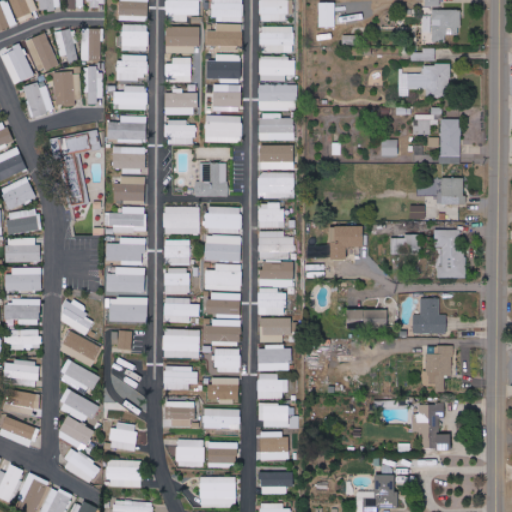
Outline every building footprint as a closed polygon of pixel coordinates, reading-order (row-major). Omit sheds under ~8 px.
[(4,0),(1,1),(0,0),(0,30),(17,24),(7,0),(4,0)] [(39,13),(34,0),(10,0),(20,21),(39,13)] [(37,0),(38,10),(61,8),(60,0),(37,0)] [(120,0),(120,20),(149,21),(149,0),(120,0)] [(166,0),(167,14),(202,14),(202,0),(166,0)] [(242,0),(212,0),(212,21),(243,21),(242,0)] [(286,21),(286,14),(294,14),(293,0),(260,0),(260,21),(286,21)] [(337,27),(337,3),(320,2),(320,27),(337,27)] [(461,9),(433,10),(433,43),(446,42),(446,35),(461,34),(461,9)] [(209,30),(208,45),(222,46),(222,52),(242,52),(242,24),(217,23),(217,30),(209,30)] [(148,51),(149,25),(123,24),(123,51),(148,51)] [(199,53),(200,27),(167,26),(167,53),(199,53)] [(294,27),(261,26),(261,51),(293,52),(294,27)] [(82,28),(81,60),(101,61),(102,29),(82,28)] [(55,32),(60,57),(67,55),(68,62),(79,60),(74,29),(55,32)] [(37,72),(58,65),(48,33),(27,39),(37,72)] [(358,37),(344,36),(344,44),(357,45),(358,37)] [(148,55),(119,54),(118,79),(147,80),(148,55)] [(192,57),(173,58),(173,63),(166,63),(166,81),(192,81),(192,57)] [(260,81),(286,81),(286,75),(296,75),(296,57),(260,57),(260,81)] [(450,64),(424,64),(423,74),(409,74),(408,89),(427,89),(427,96),(450,96),(450,64)] [(102,66),(87,66),(87,104),(101,104),(102,66)] [(82,104),(81,72),(55,72),(56,104),(82,104)] [(48,83),(27,87),(32,116),(54,112),(48,83)] [(241,111),(242,84),(215,84),(214,111),(241,111)] [(298,85),(260,84),(259,110),(297,111),(298,85)] [(148,86),(126,86),(126,92),(114,92),(114,108),(148,108),(148,86)] [(197,92),(183,92),(183,90),(165,91),(166,115),(198,114),(197,92)] [(261,141),(295,140),(295,118),(282,118),(282,113),(260,114),(261,141)] [(230,143),(230,139),(241,139),(242,116),(207,115),(206,142),(230,143)] [(147,116),(122,116),(122,122),(109,122),(109,141),(147,141),(147,116)] [(431,135),(431,125),(438,125),(438,120),(433,120),(433,116),(420,116),(420,126),(414,126),(414,134),(431,135)] [(461,119),(442,119),(442,158),(461,158),(461,119)] [(195,125),(187,125),(187,120),(166,120),(167,144),(196,144),(195,125)] [(0,146),(13,142),(5,121),(0,123),(0,146)] [(101,149),(99,130),(52,136),(55,156),(65,154),(71,206),(87,204),(80,152),(101,149)] [(399,155),(399,140),(382,140),(383,155),(399,155)] [(341,143),(332,143),(332,155),(342,155),(341,143)] [(146,173),(147,147),(115,146),(114,168),(123,169),(123,172),(146,173)] [(0,154),(0,180),(27,170),(19,147),(0,154)] [(260,169),(284,168),(284,162),(296,162),(295,149),(260,150),(260,169)] [(228,197),(229,164),(203,163),(203,182),(196,182),(196,196),(228,197)] [(295,198),(295,173),(259,173),(259,199),(295,198)] [(115,201),(146,201),(146,176),(122,176),(121,183),(115,183),(115,201)] [(1,187),(9,209),(36,199),(29,178),(1,187)] [(466,178),(443,178),(443,197),(449,197),(449,204),(465,204),(466,178)] [(284,228),(284,204),(260,204),(259,228),(284,228)] [(411,219),(426,219),(427,206),(412,205),(411,219)] [(114,231),(146,232),(147,207),(123,206),(123,213),(108,212),(107,225),(114,225),(114,231)] [(165,234),(200,234),(200,207),(165,206),(165,234)] [(207,231),(229,232),(229,230),(241,230),(242,207),(207,207),(207,231)] [(41,230),(39,209),(8,212),(10,234),(41,230)] [(365,247),(365,226),(331,227),(332,259),(347,259),(347,247),(365,247)] [(465,230),(435,230),(435,248),(440,248),(440,278),(464,278),(465,230)] [(293,259),(293,237),(285,237),(285,232),(260,231),(260,259),(293,259)] [(242,261),(243,236),(207,235),(206,260),(242,261)] [(421,236),(392,236),(392,256),(421,255),(421,236)] [(7,262),(40,261),(40,238),(7,238),(7,262)] [(145,238),(121,238),(120,243),(107,243),(107,260),(122,260),(122,265),(145,265),(145,238)] [(190,240),(165,239),(165,264),(190,264),(190,240)] [(294,262),(262,261),(261,287),(294,287),(294,262)] [(241,291),(242,265),(216,264),(216,270),(206,270),(205,290),(241,291)] [(42,268),(12,267),(12,274),(5,274),(5,291),(42,291),(42,268)] [(107,291),(145,292),(146,268),(112,267),(112,273),(108,273),(107,291)] [(190,292),(189,268),(165,268),(165,293),(190,292)] [(286,293),(279,293),(279,288),(259,288),(259,315),(286,315),(286,293)] [(40,324),(40,299),(12,298),(12,304),(5,304),(5,323),(40,324)] [(95,322),(85,316),(89,308),(73,298),(60,320),(86,335),(95,322)] [(190,323),(190,316),(200,317),(200,304),(191,304),(191,298),(166,298),(165,322),(190,323)] [(414,315),(415,334),(447,333),(447,314),(440,315),(439,298),(421,299),(422,315),(414,315)] [(388,309),(349,310),(349,329),(389,329),(388,309)] [(261,342),(283,342),(283,335),(292,335),(293,318),(262,318),(261,342)] [(242,320),(213,319),(213,326),(206,326),(206,342),(241,343),(242,320)] [(201,330),(165,329),(164,357),(200,358),(201,330)] [(6,349),(41,349),(41,330),(7,330),(6,349)] [(133,331),(120,330),(119,349),(132,350),(133,331)] [(102,346),(70,331),(60,351),(93,366),(102,346)] [(292,346),(259,347),(259,371),(292,370),(292,346)] [(427,346),(428,386),(436,386),(436,392),(446,392),(445,376),(453,376),(453,346),(427,346)] [(241,349),(216,349),(215,372),(240,372),(241,349)] [(5,362),(4,384),(38,385),(38,361),(13,360),(13,363),(5,362)] [(59,378),(88,395),(99,377),(70,360),(59,378)] [(165,368),(165,389),(190,390),(190,384),(198,384),(198,368),(165,368)] [(259,399),(283,399),(283,392),(289,392),(289,380),(278,380),(278,374),(259,374),(259,399)] [(240,378),(210,378),(210,399),(219,399),(219,403),(240,402),(240,378)] [(60,409),(94,422),(101,404),(66,391),(60,409)] [(195,402),(169,402),(168,419),(173,419),(173,427),(195,427),(195,402)] [(261,427),(299,428),(299,416),(289,416),(290,404),(261,404),(261,427)] [(452,450),(452,434),(439,434),(439,418),(445,418),(446,404),(420,404),(419,414),(413,414),(413,432),(422,432),(422,449),(452,450)] [(241,409),(204,408),(204,428),(241,429),(241,409)] [(40,429),(7,416),(0,433),(0,435),(33,447),(40,429)] [(94,431),(69,416),(57,436),(82,450),(94,431)] [(112,424),(110,449),(136,451),(138,426),(112,424)] [(290,434),(262,433),(261,460),(289,460),(290,434)] [(177,462),(192,462),(192,466),(204,466),(204,440),(177,440),(177,462)] [(209,463),(238,464),(239,442),(209,442),(209,463)] [(93,483),(101,464),(72,450),(63,469),(93,483)] [(108,486),(142,488),(142,461),(109,460),(108,486)] [(6,473),(0,470),(0,498),(12,503),(25,470),(10,464),(6,473)] [(287,494),(287,486),(294,486),(294,472),(262,472),(262,494),(287,494)] [(48,480),(28,473),(17,503),(36,511),(48,480)] [(398,475),(376,475),(376,492),(358,492),(357,511),(378,511),(379,508),(397,508),(398,475)] [(236,477),(201,477),(201,505),(237,504),(236,477)] [(52,486),(39,511),(64,511),(73,496),(52,486)] [(96,511),(98,509),(77,500),(71,511),(96,511)] [(114,511),(115,511),(152,511),(152,501),(114,501),(114,511)] [(260,511),(290,511),(291,508),(284,508),(284,503),(261,503),(260,511)]
